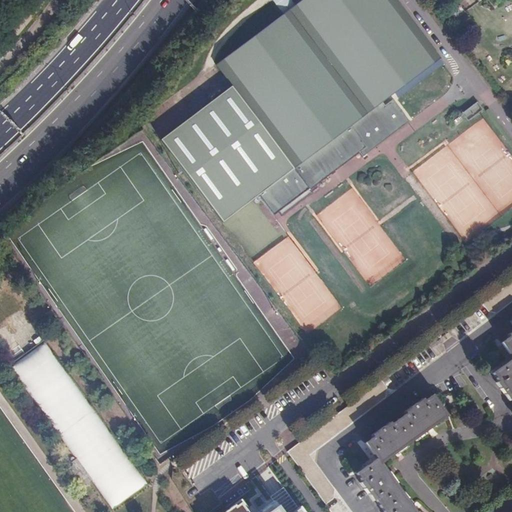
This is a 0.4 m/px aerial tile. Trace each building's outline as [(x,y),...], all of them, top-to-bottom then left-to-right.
[(392,0),(301,0),(214,66),(230,87),(160,144),(223,226),(258,199),(262,204),(274,219),(279,215),(282,219),(313,196),(310,192),(358,154),(362,159),(381,145),(409,123),(392,101),(384,107),(381,104),(439,60),(392,0)] [(465,11),(460,5),(447,15),(451,21),(465,11)] [(482,110),(476,102),(461,114),(467,122),(482,110)] [(511,280),(481,304),(491,316),(511,300),(511,280)] [(492,373),(511,400),(511,334),(500,343),(511,359),(492,373)] [(380,381),(287,451),(325,504),(337,495),(308,454),(389,393),(380,381)] [(356,474),(383,511),(413,511),(380,464),(445,417),(431,396),(365,443),(376,459),(356,474)] [(248,511),(241,501),(224,511),(300,511),(299,510),(297,511),(281,511),(274,502),(260,511),(248,511)]
